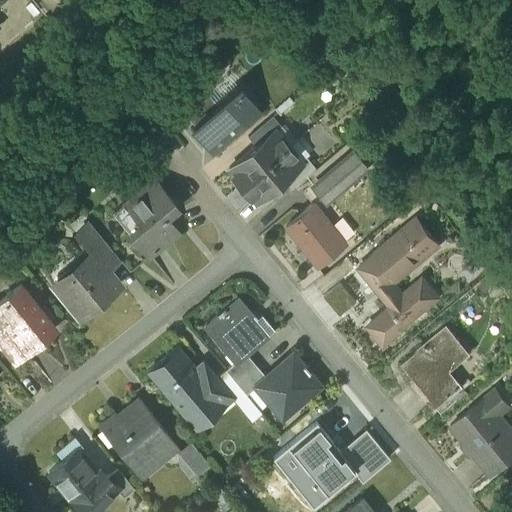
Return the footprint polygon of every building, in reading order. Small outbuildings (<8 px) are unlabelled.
[(202,84),(178,103),(193,121),(217,102),(202,84)] [(193,121),(192,123),(212,147),(259,109),(238,85),(217,102),(193,121)] [(272,114),(247,135),(255,144),(273,128),(274,130),(280,125),(272,114)] [(255,144),(228,165),(233,171),(232,172),(241,183),(287,146),(274,130),(273,128),(255,144)] [(287,146),(241,183),(250,194),(251,193),(256,199),(283,178),(301,163),(300,161),(287,146)] [(312,184),(311,185),(320,195),(325,201),(364,168),(351,153),(312,184)] [(300,161),(301,163),(283,178),(290,187),(315,167),(306,156),(300,161)] [(152,175),(123,199),(139,218),(127,228),(148,252),(177,228),(164,213),(175,203),(152,175)] [(320,195),(311,185),(312,184),(311,182),(301,191),(310,203),(312,202),(320,195)] [(344,242),(312,202),(310,203),(283,225),(316,264),(344,242)] [(118,255),(88,217),(74,228),(91,248),(92,247),(106,264),(118,255)] [(416,217),(359,265),(389,305),(367,323),(381,340),(437,294),(422,277),(404,293),(393,280),(438,243),(416,217)] [(91,248),(51,282),(76,311),(117,277),(106,264),(92,247),(91,248)] [(477,260),(458,276),(465,285),(484,269),(477,260)] [(355,299),(340,281),(323,295),(338,313),(355,299)] [(55,326),(20,282),(0,298),(0,342),(14,359),(55,326)] [(272,329),(239,290),(203,321),(237,359),(272,329)] [(446,322),(398,360),(434,404),(461,383),(449,367),(469,351),(446,322)] [(194,364),(177,343),(147,367),(195,425),(231,395),(227,390),(228,389),(216,374),(201,358),(194,364)] [(263,374),(253,383),(254,384),(281,416),(320,383),(318,382),(317,382),(307,370),(309,369),(304,363),(302,364),(292,352),(293,351),(292,350),(263,374)] [(255,362),(235,378),(246,391),(254,384),(253,383),(263,374),(255,362)] [(246,391),(225,367),(216,374),(228,389),(227,390),(231,395),(251,418),(261,410),(246,391)] [(493,387),(450,422),(491,472),(511,454),(511,427),(499,411),(507,404),(493,387)] [(136,395),(115,412),(114,410),(97,423),(129,463),(152,444),(160,454),(174,442),(136,395)] [(354,470),(314,421),(285,444),(325,493),(354,470)] [(208,462),(190,438),(177,449),(196,472),(208,462)] [(96,470),(77,446),(48,469),(71,498),(86,511),(90,511),(115,486),(117,484),(106,473),(99,467),(96,470)] [(133,485),(117,464),(106,473),(117,484),(115,486),(123,493),(133,485)] [(381,511),(378,507),(373,511),(361,496),(340,511),(381,511)]
